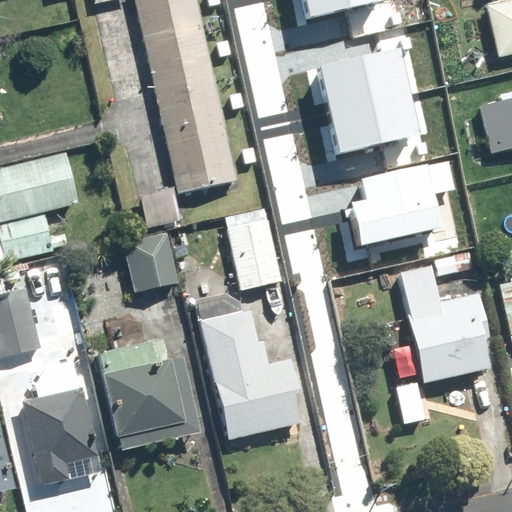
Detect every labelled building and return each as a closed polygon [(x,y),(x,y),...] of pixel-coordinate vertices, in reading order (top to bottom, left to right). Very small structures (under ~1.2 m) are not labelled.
[(125,0),(88,0),(90,8),(126,1),(125,0)] [(166,200),(229,187),(190,0),(125,0),(126,1),(165,192),(166,200)] [(304,0),(309,16),(373,0),(304,0)] [(511,2),(477,11),(490,65),(511,59),(511,2)] [(321,74),(339,145),(418,125),(400,54),(321,74)] [(495,104),(472,109),(484,160),(511,153),(511,94),(494,99),(495,104)] [(360,205),(368,243),(449,226),(442,196),(454,193),(448,162),(366,179),(371,203),(360,205)] [(0,174),(0,265),(46,257),(38,219),(69,213),(58,163),(0,174)] [(166,200),(165,192),(133,198),(140,233),(172,227),(166,200)] [(232,296),(276,287),(260,212),(216,221),(232,296)] [(172,291),(162,239),(116,248),(127,300),(172,291)] [(465,257),(428,265),(432,282),(468,274),(465,257)] [(425,271),(391,278),(414,392),(483,379),(477,346),(481,345),(472,301),(432,309),(425,271)] [(21,290),(0,294),(0,362),(35,355),(21,290)] [(214,446),(298,429),(285,364),(263,369),(258,348),(248,350),(242,316),(189,327),(214,446)] [(90,383),(106,460),(191,443),(175,366),(162,368),(156,342),(88,356),(93,382),(90,383)] [(13,406),(31,494),(63,487),(60,471),(90,465),(75,393),(13,406)]
